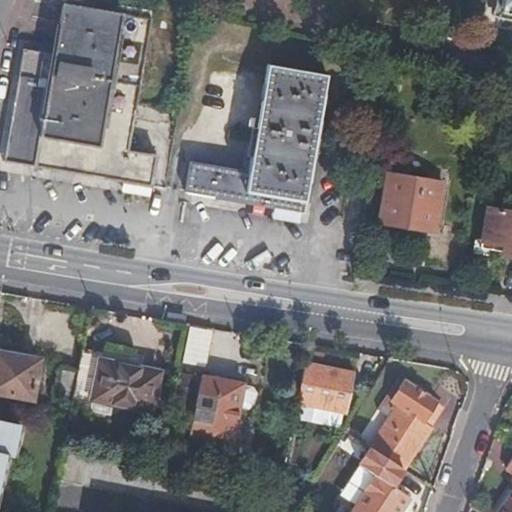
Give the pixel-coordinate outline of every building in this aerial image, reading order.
[(93,11),(94,0),(62,0),(61,4),(64,5),(55,55),(30,51),(25,77),(17,76),(6,162),(7,163),(153,187),(158,157),(128,151),(151,21),(93,11)] [(511,0),(501,0),(499,9),(511,12),(511,0)] [(222,199),(305,213),(317,144),(314,144),(326,76),(269,65),(259,125),(257,125),(249,171),(192,162),(186,193),(222,199)] [(379,222),(401,226),(403,218),(436,223),(443,183),(387,173),(379,222)] [(502,256),(511,257),(511,212),(487,208),(481,248),(502,251),(502,256)] [(131,357),(83,347),(73,396),(152,412),(160,372),(130,365),(131,357)] [(9,397),(32,401),(40,360),(0,351),(0,392),(9,395),(9,397)] [(305,362),(297,402),(348,411),(355,372),(305,362)] [(190,439),(235,448),(248,384),(203,375),(201,381),(182,377),(175,411),(194,415),(190,439)] [(375,451),(404,469),(430,427),(424,422),(436,403),(397,377),(384,397),(397,406),(370,448),(375,451)] [(424,422),(430,427),(443,407),(436,403),(424,422)] [(0,486),(7,457),(15,458),(21,428),(0,423),(0,486)] [(56,479),(219,511),(303,511),(306,501),(278,495),(160,471),(62,451),(56,479)] [(393,486),(404,469),(375,451),(364,468),(377,477),(354,511),(400,511),(410,498),(393,486)] [(511,511),(511,459),(505,469),(511,474),(511,498),(502,511),(511,511)]
